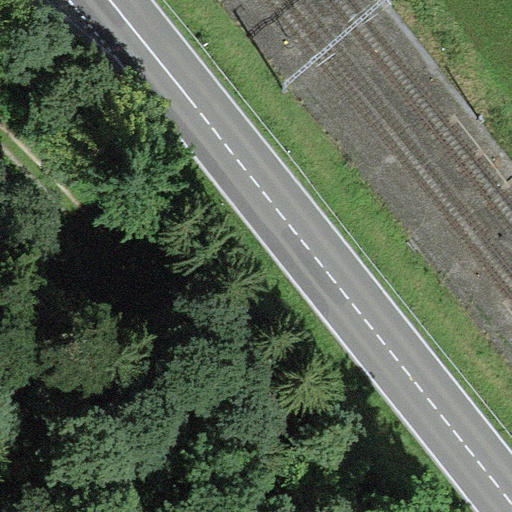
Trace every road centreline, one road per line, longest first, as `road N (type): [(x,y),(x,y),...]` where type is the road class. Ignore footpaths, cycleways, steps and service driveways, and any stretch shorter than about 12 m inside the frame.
road 1 (primary): [(511,510),(102,0)]
road 2 (track): [(0,125),(204,359),(320,511)]
